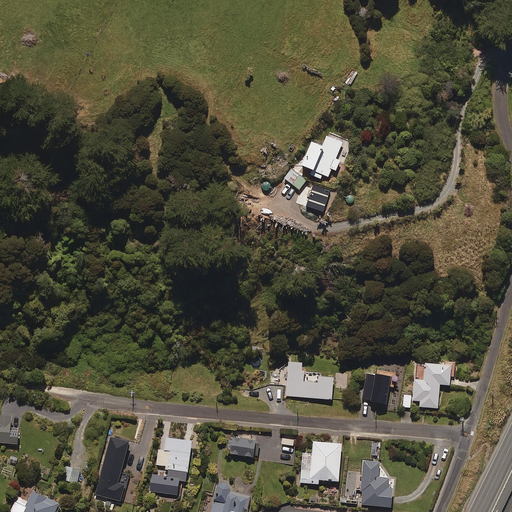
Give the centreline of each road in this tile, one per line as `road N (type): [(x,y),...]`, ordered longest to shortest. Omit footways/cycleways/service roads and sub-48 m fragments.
road 1 (residential): [(470,434),(120,403),(41,388)]
road 2 (residential): [(470,434),(511,288)]
